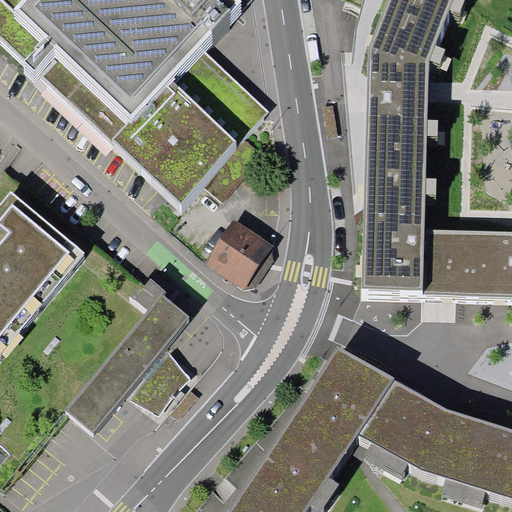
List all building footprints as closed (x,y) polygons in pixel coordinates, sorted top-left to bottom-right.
[(242,0),(0,0),(0,39),(27,65),(23,69),(37,81),(39,79),(112,148),(117,144),(180,203),(237,142),(239,145),(269,112),(199,46),(242,0)] [(511,0),(387,0),(368,48),(362,288),(423,290),(423,294),(511,297),(511,231),(425,230),(426,194),(427,178),(428,136),(428,119),(430,61),(430,60),(436,45),(449,9),(453,0),(511,0)] [(464,0),(453,0),(449,9),(459,13),(464,0)] [(445,49),(436,45),(430,60),(439,64),(445,49)] [(438,120),(428,119),(428,136),(438,136),(438,120)] [(437,179),(427,178),(426,194),(436,195),(437,179)] [(0,354),(85,252),(11,191),(0,203),(0,354)] [(274,246),(234,219),(205,262),(244,290),(255,288),(274,261),(272,249),(274,246)] [(94,433),(123,398),(165,347),(190,317),(164,295),(166,291),(150,278),(145,285),(141,282),(130,296),(147,310),(65,409),(94,433)] [(305,511),(310,505),(329,477),(358,435),(394,379),(395,377),(338,346),(228,511),(305,511)] [(169,352),(165,347),(123,398),(160,417),(164,410),(170,402),(177,394),(184,387),(191,379),(169,352)] [(358,435),(371,443),(409,462),(421,470),(446,478),(486,491),(511,498),(511,428),(447,408),(394,379),(358,435)] [(402,475),(409,462),(371,443),(365,455),(402,475)] [(329,477),(310,505),(321,511),(339,484),(329,477)] [(482,505),(486,491),(446,478),(442,492),(482,505)]
